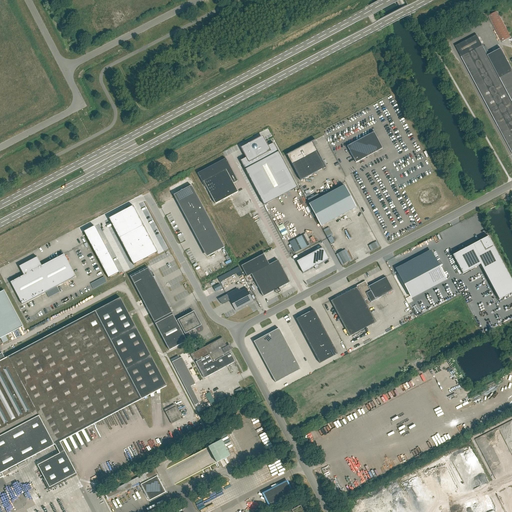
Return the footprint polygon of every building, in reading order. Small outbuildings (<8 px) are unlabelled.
[(488,17),(502,42),(511,37),(498,11),(488,17)] [(455,46),(511,153),(511,69),(501,48),(488,56),(482,46),(477,35),(455,46)] [(374,132),(347,146),(356,163),(382,149),(374,132),(373,132),(374,132)] [(264,205),(297,187),(274,143),(266,147),(262,139),(244,149),(245,151),(244,152),(246,155),(247,154),(248,157),(240,161),(264,205)] [(288,154),(286,155),(287,155),(300,181),(322,169),(323,169),(326,168),(324,165),(324,164),(323,162),(322,160),(321,158),(321,157),(320,158),(319,156),(320,156),(319,155),(318,153),(314,146),(312,142),(311,142),(307,144),(303,146),(299,148),(298,149),(297,149),(294,151),(293,151),(292,152),(291,152),(288,154)] [(226,158),(198,173),(205,187),(206,186),(215,204),(238,192),(233,183),(238,181),(226,158)] [(344,185),(309,204),(321,226),(356,208),(344,185)] [(174,195),(197,240),(215,230),(191,186),(174,195)] [(133,206),(121,212),(124,219),(137,212),(133,206)] [(121,212),(109,218),(112,225),(124,219),(121,212)] [(137,212),(124,219),(128,225),(140,219),(137,212)] [(124,219),(112,225),(116,232),(128,225),(124,219)] [(140,219),(128,225),(131,232),(144,226),(140,219)] [(128,225),(116,232),(119,238),(131,232),(128,225)] [(95,226),(84,232),(87,238),(98,233),(95,226)] [(144,226),(131,232),(135,239),(147,232),(144,226)] [(131,232),(119,238),(123,245),(135,239),(131,232)] [(147,232),(135,239),(138,245),(151,239),(147,232)] [(98,233),(87,238),(91,245),(102,239),(98,233)] [(511,293),(511,280),(488,236),(452,255),(463,274),(480,265),(499,300),(511,293)] [(102,239),(91,245),(94,252),(105,246),(102,239)] [(135,239),(123,245),(126,252),(138,245),(135,239)] [(151,239),(138,245),(142,252),(154,246),(151,239)] [(295,239),(289,242),(294,253),(300,250),(295,239)] [(138,245),(126,252),(130,258),(142,252),(138,245)] [(105,246),(94,252),(98,258),(109,253),(105,246)] [(154,246),(142,252),(146,259),(158,252),(154,246)] [(317,265),(329,259),(322,248),(296,261),(303,273),(314,267),(315,269),(318,267),(317,265)] [(142,252),(130,258),(133,265),(146,259),(142,252)] [(109,253),(98,258),(101,265),(112,259),(109,253)] [(76,277),(64,254),(42,266),(39,261),(37,257),(23,264),(24,264),(19,267),(24,275),(11,282),(22,305),(76,277)] [(264,255),(264,254),(241,266),(247,277),(251,274),(269,265),(264,255)] [(398,274),(410,296),(445,277),(434,255),(398,274)] [(112,259),(101,265),(105,272),(116,266),(112,259)] [(289,280),(288,280),(278,260),(269,265),(251,274),(262,294),(263,297),(290,282),(289,280)] [(116,266),(105,272),(108,278),(119,273),(116,266)] [(151,273),(148,268),(131,278),(130,276),(154,322),(155,324),(169,350),(187,341),(183,334),(199,325),(193,313),(177,322),(173,315),(172,313),(153,277),(155,277),(152,272),(151,273)] [(357,287),(330,301),(349,337),(376,322),(364,300),(369,298),(371,302),(393,291),(386,277),(368,287),(367,285),(362,285),(361,283),(357,286),(357,287)] [(227,294),(219,298),(223,304),(230,300),(236,311),(253,301),(246,288),(229,298),(227,294)] [(4,290),(0,292),(0,338),(23,326),(4,290)] [(0,478),(4,476),(2,473),(55,445),(60,454),(38,465),(49,488),(76,474),(60,442),(166,386),(120,298),(0,361),(0,478)] [(337,354),(314,310),(296,319),(320,364),(337,354)] [(254,342),(275,383),(300,369),(279,328),(254,342)] [(225,344),(222,338),(190,354),(194,361),(196,359),(197,361),(196,362),(204,378),(235,362),(230,353),(225,344)] [(177,372),(181,379),(190,374),(189,371),(187,367),(177,372)] [(209,391),(198,397),(204,407),(219,398),(217,394),(212,397),(209,391)] [(174,405),(164,410),(171,424),(181,419),(174,405)] [(216,443),(208,447),(216,463),(229,456),(219,436),(214,439),(216,443)] [(149,501),(166,492),(154,469),(105,495),(107,499),(139,482),(149,501)] [(270,506),(293,494),(287,481),(263,493),(270,506)]
